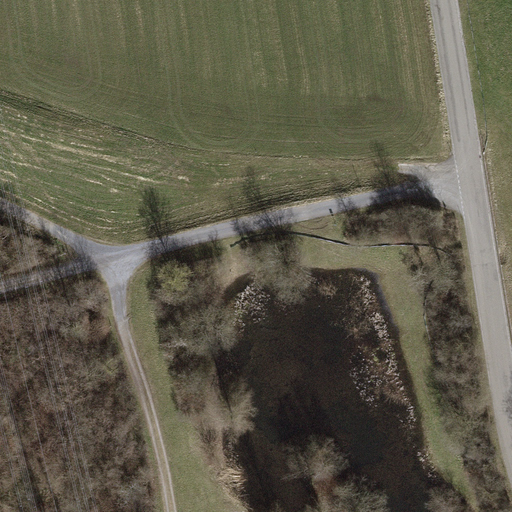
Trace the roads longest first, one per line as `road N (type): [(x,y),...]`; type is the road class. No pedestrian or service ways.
road 1 (tertiary): [(444,0),(511,429)]
road 2 (track): [(116,257),(472,173)]
road 3 (track): [(173,511),(125,329),(116,257)]
road 4 (track): [(0,203),(116,257)]
road 5 (track): [(0,288),(116,257)]
